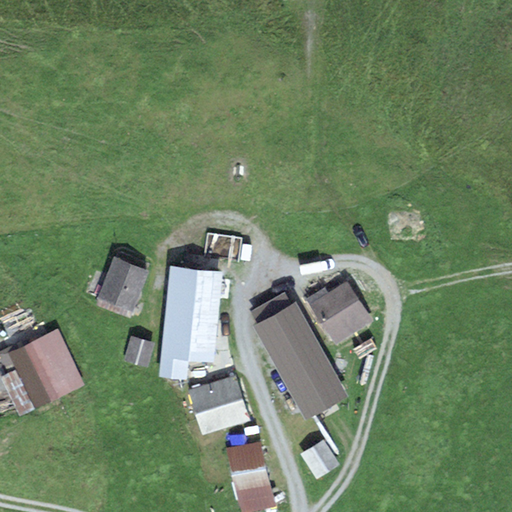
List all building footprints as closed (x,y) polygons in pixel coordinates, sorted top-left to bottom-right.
[(197,230),(195,244),(223,247),(224,233),(197,230)] [(139,256),(102,247),(92,287),(130,296),(139,256)] [(165,259),(160,363),(215,366),(220,261),(165,259)] [(304,290),(329,332),(363,312),(338,270),(304,290)] [(253,317),(306,414),(343,394),(289,297),(253,317)] [(6,345),(32,399),(79,376),(53,322),(6,345)] [(133,354),(140,327),(120,323),(114,350),(133,354)] [(232,373),(184,388),(196,427),(244,413),(232,373)] [(296,447),(311,470),(332,457),(317,433),(296,447)] [(257,442),(225,453),(236,486),(268,476),(257,442)]
